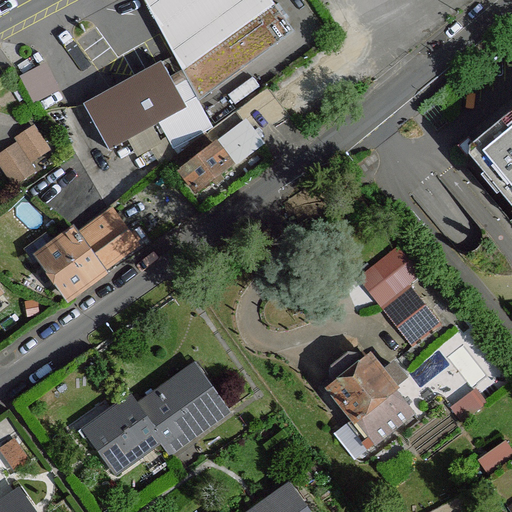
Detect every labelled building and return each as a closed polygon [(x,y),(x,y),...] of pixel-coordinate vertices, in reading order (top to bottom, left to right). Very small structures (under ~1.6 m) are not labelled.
[(293,30),(272,0),(265,0),(177,60),(202,98),(293,30)] [(25,71),(35,99),(63,89),(52,61),(25,71)] [(86,106),(108,148),(186,106),(164,65),(86,106)] [(511,112),(472,147),(471,155),(511,205),(511,112)] [(246,123),(222,141),(237,161),(261,143),(246,123)] [(48,150),(34,128),(19,138),(34,160),(48,150)] [(182,171),(215,145),(208,135),(179,156),(175,160),(182,171)] [(215,145),(182,171),(198,191),(231,165),(215,145)] [(34,172),(17,146),(0,157),(0,158),(17,184),(34,172)] [(137,244),(113,212),(82,236),(105,268),(137,244)] [(79,232),(63,244),(89,279),(105,268),(82,236),(79,232)] [(70,294),(89,279),(63,244),(44,258),(70,294)] [(428,315),(404,333),(414,346),(441,325),(413,286),(384,307),(395,321),(419,303),(428,315)] [(428,315),(419,303),(395,321),(404,333),(428,315)] [(340,385),(366,364),(358,355),(350,354),(334,367),(333,376),(340,385)] [(340,385),(334,389),(357,418),(348,425),(368,449),(414,414),(394,388),(382,373),(372,359),(366,364),(340,385)] [(382,373),(394,388),(405,379),(394,363),(382,373)] [(163,392),(140,408),(159,435),(167,446),(190,431),(194,436),(229,411),(202,373),(167,397),(163,392)] [(486,404),(478,392),(454,410),(463,422),(486,404)] [(140,408),(133,398),(114,411),(118,417),(92,435),(118,472),(145,452),(142,447),(159,435),(140,408)] [(0,422),(0,442),(0,443),(21,429),(11,415),(0,422)] [(3,443),(13,464),(32,455),(21,434),(3,443)] [(511,458),(511,450),(507,443),(480,461),(490,474),(511,458)] [(256,511),(255,511),(309,511),(295,492),(267,511),(256,511)] [(35,511),(25,497),(2,511),(35,511)]
